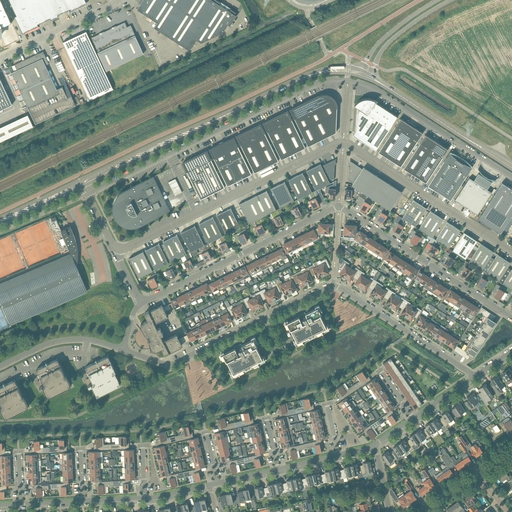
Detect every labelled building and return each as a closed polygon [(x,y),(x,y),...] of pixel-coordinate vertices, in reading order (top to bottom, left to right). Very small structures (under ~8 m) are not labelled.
[(0,0),(0,34),(1,35),(1,27),(11,23),(0,0)] [(8,0),(16,16),(14,16),(22,34),(38,26),(37,24),(50,18),(51,20),(58,17),(57,15),(70,9),(71,11),(87,4),(84,0),(8,0)] [(201,43),(223,32),(228,25),(230,26),(236,16),(234,14),(235,12),(230,9),(229,11),(219,5),(220,3),(216,0),(140,0),(138,3),(140,4),(137,9),(157,22),(154,28),(188,49),(191,47),(196,40),(201,43)] [(91,39),(106,71),(143,54),(130,26),(126,28),(124,24),(91,39)] [(63,42),(65,47),(90,100),(113,90),(86,31),(63,42)] [(49,64),(45,57),(43,51),(20,62),(14,65),(17,70),(11,73),(35,125),(76,106),(64,80),(60,82),(62,87),(57,89),(45,65),(49,64)] [(0,79),(0,110),(12,105),(0,79)] [(290,111),(308,146),(336,132),(337,108),(337,107),(337,105),(337,103),(336,101),(335,100),(334,98),(332,97),(330,96),(329,95),(327,94),(325,94),(323,94),(321,95),(319,96),(290,110),(290,111)] [(354,106),(357,108),(356,131),(353,136),(364,143),(381,117),(373,112),(378,104),(375,102),(375,101),(373,100),(370,99),(368,99),(365,99),(362,99),(360,100),(358,102),(356,103),(354,106)] [(397,117),(378,104),(373,112),(381,117),(364,143),(375,150),(397,117)] [(305,148),(288,112),(288,111),(287,111),(263,123),(263,124),(264,124),(281,159),(305,148)] [(401,167),(422,133),(414,128),(415,126),(409,122),(408,123),(400,118),(378,152),(401,167)] [(278,161),(261,125),(261,124),(260,124),(236,136),(236,137),(237,137),(254,173),(278,161)] [(403,168),(426,183),(447,149),(425,135),(403,168)] [(251,174),(234,139),(234,138),(209,150),(210,150),(227,186),(251,174)] [(183,164),(200,199),(224,187),(207,152),(207,151),(182,163),(182,164),(183,164)] [(449,152),(427,186),(450,200),(472,167),(472,166),(468,163),(464,159),(459,156),(455,154),(450,152),(449,152)] [(320,164),(321,164),(320,164),(306,171),(316,190),(330,183),(329,183),(328,181),(333,178),(333,179),(334,179),(334,165),(334,161),(322,167),(320,164)] [(358,190),(361,192),(364,194),(381,205),(387,208),(390,210),(402,192),(363,167),(362,170),(350,162),(349,166),(348,181),(353,183),(352,185),(358,190)] [(303,173),(302,173),(288,180),(298,199),(310,193),(312,192),(302,173),(303,173)] [(477,214),(491,193),(491,192),(487,189),(492,182),(487,179),(487,178),(487,177),(486,177),(486,176),(485,178),(478,173),(473,180),(469,178),(454,200),(477,214)] [(169,211),(153,177),(125,190),(126,192),(124,193),(124,191),(121,193),(118,195),(116,197),(115,200),(113,203),(113,206),(113,210),(113,213),(114,216),(116,219),(118,221),(120,223),(123,225),(126,226),(129,227),(132,227),(135,227),(138,226),(140,225),(140,224),(141,223),(142,224),(169,211)] [(175,179),(168,182),(175,196),(182,192),(175,179)] [(329,197),(329,199),(332,199),(332,197),(335,198),(336,180),(333,182),(333,185),(331,185),(325,188),(325,193),(328,193),(328,197),(329,197)] [(270,189),(280,208),(292,202),(294,201),(284,182),(285,182),(270,189)] [(508,221),(511,215),(511,188),(511,187),(508,184),(507,186),(502,182),(486,207),(508,221)] [(348,186),(347,186),(348,184),(345,183),(344,198),(346,198),(346,200),(350,200),(350,198),(351,198),(351,190),(352,190),(351,190),(352,186),(348,186)] [(248,224),(276,210),(276,209),(276,210),(267,191),(267,190),(239,204),(248,223),(248,224)] [(313,207),(314,208),(319,205),(318,203),(321,201),(317,194),(316,190),(312,192),(310,193),(312,197),(313,199),(309,201),(312,208),(313,207)] [(359,195),(355,202),(358,204),(364,194),(361,192),(359,195)] [(368,196),(364,194),(358,204),(357,205),(360,207),(359,208),(361,209),(364,211),(365,211),(365,212),(368,207),(370,209),(373,204),(365,199),(368,196)] [(291,210),(290,211),(292,214),(292,213),(294,216),(294,217),(295,216),(295,217),(299,215),(301,214),(301,213),(300,211),(303,210),(299,202),(298,199),(294,201),(292,202),(295,208),(291,209),(291,210)] [(415,226),(425,210),(427,208),(413,200),(402,218),(402,217),(402,218),(404,219),(415,226)] [(387,208),(381,205),(374,216),(377,218),(376,219),(381,222),(382,223),(387,216),(383,213),(387,208)] [(217,215),(226,234),(240,227),(232,210),(231,209),(231,208),(217,215)] [(278,226),(283,223),(282,221),(286,220),(280,208),(276,210),(270,213),(271,213),(273,218),(276,223),(273,225),(274,226),(276,225),(277,226),(278,225),(278,226)] [(432,237),(442,221),(443,219),(430,211),(429,213),(419,228),(418,228),(418,229),(431,237),(432,237)] [(396,219),(391,227),(394,229),(393,229),(393,230),(395,231),(398,233),(399,233),(403,227),(404,227),(401,225),(404,219),(402,218),(398,215),(396,219)] [(75,237),(73,232),(70,226),(69,226),(70,226),(61,230),(55,216),(46,220),(60,253),(69,250),(71,254),(0,284),(0,300),(10,324),(87,291),(76,265),(76,264),(77,265),(78,259),(78,253),(77,248),(76,242),(75,237)] [(199,224),(208,243),(222,236),(213,217),(199,224)] [(264,230),(268,228),(262,218),(256,221),(257,224),(258,223),(259,225),(255,227),(259,234),(260,234),(265,232),(264,230)] [(437,241),(448,248),(460,230),(447,221),(447,222),(436,239),(435,239),(437,241)] [(314,230),(314,231),(318,239),(319,238),(319,232),(324,232),(324,223),(319,223),(318,228),(314,230)] [(330,224),(324,223),(324,232),(330,233),(329,236),(333,236),(333,228),(331,228),(331,225),(330,225),(330,224)] [(348,237),(349,235),(350,225),(344,225),(344,226),(343,229),(341,229),(340,237),(348,237)] [(355,238),(358,233),(359,232),(356,230),(356,226),(350,225),(349,235),(348,237),(355,238)] [(190,252),(195,250),(204,245),(196,228),(195,226),(181,233),(190,252)] [(242,243),(247,241),(246,239),(250,237),(246,229),(233,235),(236,241),(239,240),(241,243),(242,243)] [(313,229),(311,231),(308,232),(313,241),(318,239),(314,231),(314,230),(313,229)] [(408,237),(411,239),(410,241),(415,244),(416,244),(418,241),(421,243),(424,237),(413,230),(408,237)] [(364,234),(362,233),(359,231),(359,232),(358,233),(355,238),(354,240),(358,243),(364,234)] [(303,234),(304,236),(308,244),(313,241),(308,232),(303,234)] [(465,259),(467,256),(475,243),(477,241),(464,232),(463,233),(464,233),(452,250),(452,251),(465,259)] [(222,236),(219,238),(222,244),(219,245),(222,250),(223,252),(224,252),(228,250),(229,249),(229,248),(232,246),(229,241),(228,238),(226,234),(222,236)] [(303,234),(298,237),(302,247),(308,244),(304,236),(303,234)] [(369,237),(364,234),(358,243),(363,246),(368,239),(369,237)] [(177,235),(163,242),(164,244),(172,261),(186,254),(178,237),(177,235)] [(302,247),(298,237),(293,239),(297,249),(302,247)] [(369,237),(368,239),(363,246),(368,249),(374,240),(369,237)] [(431,237),(425,247),(428,249),(427,251),(426,252),(428,253),(431,255),(432,255),(433,255),(434,253),(434,254),(435,254),(436,254),(437,254),(438,254),(438,253),(439,252),(439,251),(439,250),(438,250),(438,249),(437,249),(437,248),(433,246),(437,241),(435,239),(432,237),(431,237)] [(293,239),(288,242),(292,252),(297,249),(293,239)] [(373,252),(377,245),(379,243),(374,240),(368,249),(373,252)] [(282,245),(287,254),(292,252),(288,242),(285,243),(282,245)] [(205,252),(201,254),(204,258),(205,260),(205,261),(206,260),(206,261),(210,259),(211,258),(211,257),(211,256),(214,255),(212,251),(212,250),(210,247),(208,243),(204,245),(203,246),(205,249),(204,250),(205,252)] [(379,243),(377,245),(373,252),(378,256),(383,247),(379,243)] [(472,248),(467,256),(471,258),(469,261),(482,270),(490,257),(492,254),(494,252),(480,243),(480,244),(479,246),(478,248),(476,251),(472,248)] [(159,244),(145,250),(154,270),(172,261),(164,244),(160,246),(159,244)] [(383,247),(378,256),(382,259),(387,252),(388,250),(383,247)] [(282,248),(277,251),(281,258),(282,261),(287,258),(286,255),(282,248)] [(452,251),(452,250),(448,248),(442,258),(445,260),(443,263),(448,266),(449,265),(449,266),(454,259),(454,260),(454,259),(450,257),(452,255),(450,254),(452,251)] [(143,251),(129,258),(138,278),(153,271),(152,270),(143,252),(143,251)] [(272,253),(275,260),(281,258),(277,251),(272,253)] [(389,262),(394,255),(389,251),(384,259),(389,262)] [(194,267),(192,264),(195,263),(190,252),(184,255),(186,259),(186,258),(187,261),(183,262),(187,270),(188,269),(188,270),(194,267)] [(272,253),(267,256),(270,263),(275,260),(272,253)] [(490,257),(482,270),(487,273),(499,281),(507,268),(510,263),(497,254),(497,255),(494,259),(490,257)] [(389,262),(394,265),(399,258),(394,255),(389,262)] [(272,266),(270,263),(267,256),(262,258),(267,268),(272,266)] [(339,274),(344,277),(350,268),(347,266),(349,263),(339,257),(338,263),(341,264),(340,266),(343,268),(342,270),(339,274)] [(262,258),(257,261),(261,271),(267,268),(262,258)] [(394,265),(393,267),(398,270),(404,261),(399,258),(394,265)] [(316,262),(318,266),(323,276),(329,273),(326,268),(326,267),(329,265),(326,259),(320,261),(320,260),(316,262)] [(460,273),(462,275),(465,277),(465,276),(466,277),(471,269),(470,264),(464,260),(461,265),(464,267),(461,273),(460,273)] [(257,261),(251,263),(256,273),(261,271),(257,261)] [(402,273),(403,271),(408,264),(404,261),(398,270),(402,273)] [(313,265),(309,267),(312,274),(314,273),(315,274),(318,278),(323,276),(318,266),(316,262),(313,264),(313,265)] [(251,263),(246,266),(251,276),(256,273),(251,263)] [(169,269),(165,271),(168,276),(165,278),(168,282),(170,281),(169,279),(170,278),(170,279),(174,277),(176,276),(175,275),(175,274),(178,273),(174,264),(168,267),(169,269)] [(413,267),(408,264),(403,271),(408,275),(413,267)] [(250,276),(245,266),(240,269),(245,279),(250,276)] [(309,267),(304,269),(300,271),(302,274),(307,284),(308,283),(309,284),(313,282),(310,276),(310,275),(312,274),(309,267)] [(354,270),(350,268),(344,277),(350,281),(352,276),(353,275),(356,277),(360,270),(355,267),(354,270)] [(408,275),(407,276),(412,279),(418,270),(413,267),(408,275)] [(507,268),(499,281),(511,289),(511,268),(511,271),(507,268)] [(238,279),(239,281),(245,279),(240,269),(234,271),(238,279)] [(360,287),(366,278),(362,276),(364,273),(360,270),(356,277),(358,278),(357,280),(354,285),(358,287),(358,286),(360,287)] [(484,279),(487,273),(482,270),(474,281),(477,283),(477,284),(482,288),(482,287),(483,288),(487,281),(488,281),(484,279)] [(239,281),(238,279),(234,271),(229,274),(233,281),(234,284),(239,281)] [(373,273),(371,276),(375,279),(380,273),(378,271),(375,275),(373,273)] [(424,274),(419,271),(413,281),(418,284),(419,282),(424,274)] [(158,285),(157,284),(156,282),(159,280),(156,273),(150,276),(151,278),(147,280),(151,287),(152,287),(158,285)] [(297,273),(292,275),(296,282),(298,281),(299,282),(302,287),(305,285),(307,284),(302,274),(298,276),(297,273)] [(229,274),(224,277),(228,284),(233,281),(229,274)] [(419,282),(424,285),(429,277),(424,274),(419,282)] [(296,282),(292,275),(290,276),(284,279),(286,282),(290,292),(296,289),(293,284),(293,283),(296,282)] [(219,279),(223,286),(228,284),(224,277),(219,279)] [(369,280),(366,278),(360,287),(361,288),(361,289),(364,291),(368,286),(369,285),(371,287),(375,280),(371,277),(369,280)] [(434,280),(429,277),(424,285),(429,288),(434,280)] [(219,279),(214,282),(218,289),(223,286),(219,279)] [(269,290),(274,300),(276,299),(276,300),(280,298),(277,292),(277,291),(279,290),(276,283),(274,279),(270,282),(271,285),(268,287),(269,290)] [(373,290),(370,294),(375,297),(381,288),(383,285),(380,283),(375,280),(371,287),(373,288),(373,289),(373,290)] [(428,290),(432,293),(438,283),(434,280),(429,288),(428,290)] [(280,281),(276,283),(279,290),(282,289),(283,290),(285,295),(290,292),(286,282),(282,284),(281,281),(280,281)] [(218,289),(214,282),(209,284),(212,291),(218,289)] [(207,283),(201,286),(205,293),(206,296),(212,293),(207,283)] [(437,296),(438,294),(443,287),(438,283),(432,293),(437,296)] [(500,299),(500,298),(504,292),(505,292),(501,290),(502,288),(497,284),(495,286),(498,288),(494,294),(494,295),(499,299),(499,298),(500,299)] [(201,286),(196,288),(200,295),(205,293),(201,286)] [(384,290),(381,288),(375,297),(380,300),(383,296),(384,295),(386,297),(390,290),(386,287),(384,290)] [(438,294),(437,296),(442,299),(443,297),(448,290),(443,287),(438,294)] [(196,288),(191,291),(196,300),(196,301),(201,298),(200,295),(196,288)] [(264,289),(260,291),(263,298),(265,297),(266,298),(269,303),(273,302),(272,301),(274,300),(269,290),(266,292),(264,289)] [(390,290),(386,297),(389,298),(388,299),(385,305),(388,307),(389,306),(390,307),(396,298),(393,296),(395,293),(390,290)] [(444,299),(449,302),(455,293),(450,290),(444,299)] [(191,291),(186,293),(190,300),(191,303),(196,300),(191,291)] [(256,296),(253,298),(258,308),(263,305),(261,301),(261,299),(263,298),(260,291),(255,294),(256,296)] [(186,293),(181,296),(185,303),(190,300),(186,293)] [(455,293),(449,302),(454,305),(460,296),(455,293)] [(179,305),(185,303),(181,296),(176,298),(179,305)] [(454,305),(459,308),(464,299),(460,296),(454,305)] [(243,299),(247,306),(249,305),(250,306),(252,311),(258,308),(253,298),(250,300),(248,297),(243,299)] [(399,300),(396,298),(390,307),(392,308),(391,309),(395,311),(398,306),(399,305),(402,306),(406,300),(403,298),(401,297),(399,300)] [(173,299),(171,301),(174,308),(179,305),(176,298),(175,299),(174,298),(173,299)] [(239,302),(235,303),(237,306),(241,316),(243,315),(243,316),(247,314),(245,309),(244,307),(247,306),(243,299),(239,302)] [(459,308),(463,311),(469,302),(464,299),(459,308)] [(410,303),(406,300),(402,306),(404,308),(403,309),(401,314),(406,317),(412,308),(408,306),(410,303)] [(466,317),(468,314),(474,305),(469,302),(463,311),(462,314),(465,316),(464,317),(466,318),(466,317)] [(230,306),(227,307),(230,314),(233,313),(233,314),(234,314),(236,320),(240,318),(240,317),(241,316),(237,306),(235,303),(231,305),(232,305),(230,306)] [(170,309),(168,305),(163,307),(162,305),(149,311),(144,313),(148,320),(141,324),(146,334),(148,333),(151,339),(149,340),(154,351),(161,347),(165,355),(169,352),(182,345),(181,344),(178,339),(175,334),(162,340),(160,335),(163,334),(160,327),(157,329),(154,323),(167,317),(165,312),(170,309)] [(321,315),(320,312),(322,311),(318,305),(315,307),(316,308),(305,314),(306,315),(299,318),(299,317),(288,322),(287,320),(283,322),(287,329),(289,328),(290,330),(291,330),(296,340),(293,342),(293,341),(295,346),(303,342),(303,343),(303,342),(322,332),(322,333),(323,333),(322,332),(330,329),(328,324),(327,324),(328,325),(325,326),(320,315),(321,315)] [(474,305),(468,314),(466,317),(471,320),(473,318),(478,310),(479,309),(474,305)] [(417,317),(421,310),(417,307),(415,310),(412,308),(406,317),(411,320),(414,316),(415,315),(417,317)] [(221,312),(227,324),(230,322),(232,321),(226,310),(221,312)] [(420,314),(415,323),(416,324),(416,325),(419,327),(425,319),(427,316),(428,313),(423,310),(422,312),(420,314)] [(223,325),(223,326),(227,324),(221,312),(216,315),(217,318),(221,326),(223,325)] [(221,326),(217,318),(216,315),(211,317),(217,329),(220,328),(220,327),(221,326)] [(425,319),(419,327),(423,329),(423,328),(425,329),(430,321),(431,319),(427,316),(425,319)] [(212,330),(213,331),(217,329),(211,317),(205,320),(207,323),(211,331),(212,330)] [(492,321),(490,319),(487,317),(485,317),(482,322),(484,323),(492,328),(495,323),(492,321)] [(430,321),(425,329),(426,330),(425,331),(429,333),(435,324),(436,322),(431,319),(430,321)] [(484,323),(482,322),(482,321),(479,326),(481,327),(489,332),(492,328),(484,323)] [(200,322),(195,325),(196,326),(201,336),(202,335),(203,336),(206,334),(202,325),(200,322)] [(435,324),(429,333),(432,335),(433,334),(434,335),(441,325),(436,322),(435,324)] [(210,332),(211,331),(207,323),(202,325),(206,334),(210,333),(210,332)] [(441,325),(434,335),(435,336),(435,337),(438,339),(444,331),(445,328),(446,328),(441,325)] [(196,326),(191,329),(192,330),(196,339),(200,338),(199,337),(201,336),(196,326)] [(479,326),(476,331),(478,332),(486,337),(489,332),(481,327),(479,326)] [(444,331),(438,339),(442,342),(443,342),(444,342),(448,334),(446,332),(448,330),(445,328),(444,330),(444,331)] [(192,340),(192,341),(196,339),(192,330),(186,333),(187,335),(184,336),(187,341),(190,340),(190,341),(192,340)] [(483,342),(486,337),(478,332),(475,337),(483,342)] [(448,334),(444,342),(445,342),(444,343),(448,346),(455,335),(452,334),(451,336),(448,334)] [(455,335),(448,346),(451,348),(452,347),(453,348),(454,347),(459,339),(460,338),(455,335)] [(469,340),(470,341),(479,347),(483,342),(475,337),(472,335),(469,340)] [(223,360),(225,359),(226,362),(227,361),(232,372),(229,373),(229,372),(231,377),(239,374),(239,373),(258,364),(259,364),(266,360),(264,355),(264,356),(261,357),(256,347),(257,346),(256,344),(258,343),(254,336),(251,338),(252,340),(241,345),(242,346),(235,349),(235,348),(224,354),(223,352),(219,354),(223,360)] [(479,347),(470,341),(467,346),(476,352),(479,347)] [(476,352),(467,346),(464,350),(465,351),(465,352),(468,353),(470,355),(473,357),(476,352)] [(108,356),(97,361),(85,367),(90,377),(85,380),(88,386),(88,385),(89,387),(93,385),(98,396),(120,385),(115,374),(114,374),(113,372),(115,371),(108,356)] [(383,363),(387,369),(394,364),(393,363),(390,358),(383,363)] [(65,374),(64,373),(57,359),(36,369),(41,379),(36,382),(39,388),(40,389),(44,387),(48,397),(71,386),(66,376),(64,377),(63,374),(65,374)] [(400,361),(398,359),(393,363),(394,364),(387,369),(390,374),(397,369),(395,365),(400,361)] [(131,374),(137,370),(132,363),(126,367),(131,374)] [(504,375),(502,377),(507,385),(511,382),(509,379),(511,377),(511,372),(509,368),(502,373),(504,375)] [(390,374),(393,379),(401,374),(400,373),(397,369),(390,374)] [(393,379),(397,384),(404,379),(402,375),(407,371),(405,369),(400,373),(401,374),(393,379)] [(359,381),(353,385),(356,389),(370,379),(367,375),(365,376),(362,371),(356,375),(359,381)] [(493,383),(490,385),(498,396),(502,393),(499,389),(504,386),(499,379),(499,377),(498,377),(497,376),(496,377),(495,376),(494,378),(491,380),(493,383)] [(368,390),(371,388),(379,382),(376,378),(365,385),(368,390)] [(397,384),(400,389),(408,384),(409,385),(414,382),(412,380),(410,381),(408,379),(407,378),(405,380),(404,379),(397,384)] [(0,386),(0,408),(1,408),(6,418),(28,407),(23,397),(22,398),(20,395),(22,394),(15,380),(0,386)] [(379,382),(371,388),(374,393),(382,387),(381,388),(378,383),(379,383),(379,382)] [(342,399),(356,389),(353,385),(347,389),(343,384),(337,388),(340,393),(338,394),(342,399)] [(400,389),(404,394),(411,389),(409,385),(408,384),(400,389)] [(481,392),(478,394),(480,396),(486,405),(491,402),(489,399),(491,398),(494,396),(492,394),(490,390),(490,389),(490,388),(489,388),(489,387),(488,387),(485,384),(484,385),(483,385),(482,385),(481,385),(481,386),(481,387),(479,388),(481,392)] [(382,387),(374,393),(377,398),(386,392),(385,392),(382,388),(382,387)] [(404,394),(407,399),(415,394),(414,393),(411,389),(404,394)] [(407,399),(411,404),(418,399),(416,395),(421,392),(419,390),(414,393),(415,394),(407,399)] [(386,392),(377,398),(380,402),(389,397),(389,396),(388,397),(385,393),(386,392)] [(467,400),(464,402),(469,409),(475,406),(474,405),(474,404),(477,408),(481,405),(479,401),(478,400),(480,400),(477,396),(476,397),(473,392),(467,397),(465,398),(467,400)] [(389,397),(380,402),(383,407),(392,401),(391,402),(388,397),(389,397)] [(309,398),(304,399),(305,406),(297,408),(298,413),(314,409),(312,403),(310,404),(309,398)] [(338,404),(341,408),(350,403),(346,398),(338,404)] [(422,404),(418,399),(411,404),(414,409),(422,404)] [(344,413),(353,407),(356,405),(354,403),(352,401),(350,403),(341,408),(341,409),(342,408),(345,412),(344,413)] [(392,401),(383,407),(387,412),(395,406),(392,401)] [(458,416),(465,411),(459,402),(454,405),(455,406),(452,408),(453,410),(450,412),(455,420),(459,417),(458,416)] [(298,413),(297,408),(288,410),(287,403),(279,405),(281,411),(278,411),(280,417),(298,413)] [(500,405),(497,408),(498,411),(501,415),(505,412),(506,414),(509,412),(505,407),(504,405),(503,404),(500,405)] [(347,418),(348,418),(356,412),(353,407),(344,413),(345,413),(348,417),(347,418)] [(319,409),(309,412),(310,415),(307,416),(308,418),(311,417),(321,415),(319,409)] [(351,423),(359,417),(362,415),(359,410),(356,412),(348,418),(348,417),(352,422),(351,422),(351,423)] [(392,410),(377,420),(380,425),(388,419),(392,425),(396,422),(393,417),(395,415),(392,410)] [(443,417),(441,419),(445,425),(447,428),(455,422),(447,411),(441,415),(443,417)] [(245,420),(235,422),(236,427),(253,423),(252,417),(250,418),(248,412),(243,413),(245,420)] [(276,425),(289,422),(290,422),(290,419),(288,419),(288,417),(275,420),(276,425)] [(354,427),(362,421),(359,417),(351,423),(352,422),(355,427),(354,427)] [(499,423),(505,431),(507,430),(509,433),(511,431),(511,421),(511,420),(510,420),(508,417),(499,423)] [(219,431),(236,427),(235,422),(226,424),(224,418),(219,419),(220,425),(218,425),(219,431)] [(436,418),(435,419),(431,422),(436,430),(440,427),(443,431),(447,428),(445,425),(441,419),(438,421),(436,418)] [(377,420),(363,430),(366,435),(368,434),(371,439),(376,436),(372,430),(380,425),(377,420)] [(322,421),(312,423),(313,426),(310,427),(310,429),(323,426),(322,426),(321,421),(322,421)] [(357,432),(366,426),(362,421),(354,427),(357,432)] [(277,431),(292,427),(291,424),(290,425),(289,422),(276,425),(276,426),(277,425),(278,431),(277,431)] [(427,428),(424,430),(429,437),(432,434),(431,433),(436,430),(431,422),(425,426),(427,428)] [(250,431),(260,429),(259,423),(249,426),(250,431)] [(189,432),(188,426),(183,427),(183,429),(181,433),(181,435),(175,436),(176,441),(193,437),(192,431),(189,432)] [(323,426),(310,429),(312,435),(315,434),(325,432),(325,431),(324,432),(322,426),(323,426)] [(292,427),(277,431),(278,431),(279,436),(278,436),(279,436),(292,433),(293,433),(293,430),(292,430),(291,428),(292,428),(292,427)] [(252,437),(262,435),(262,434),(261,435),(259,429),(260,429),(250,431),(246,432),(248,438),(252,437)] [(420,429),(414,433),(420,441),(423,444),(427,441),(426,439),(429,437),(424,430),(422,432),(420,429)] [(214,434),(216,439),(226,437),(225,434),(228,433),(227,431),(214,434)] [(157,446),(176,441),(175,436),(165,438),(164,432),(158,433),(160,439),(158,439),(158,442),(156,442),(157,446)] [(325,432),(315,434),(316,440),(326,437),(325,432)] [(292,433),(279,436),(279,437),(280,436),(281,442),(280,442),(294,439),(295,439),(294,436),(293,436),(292,433)] [(411,439),(408,441),(413,448),(414,449),(414,450),(419,447),(416,444),(420,441),(414,433),(410,436),(409,437),(411,439)] [(458,437),(462,442),(464,446),(467,444),(469,443),(468,443),(463,434),(458,437)] [(119,444),(111,444),(111,449),(129,448),(128,442),(126,442),(126,436),(118,437),(119,444)] [(189,440),(190,445),(200,443),(199,437),(189,440)] [(94,450),(111,449),(111,444),(103,444),(103,438),(96,438),(96,444),(93,444),(94,450)] [(64,445),(64,439),(59,440),(59,446),(50,447),(50,452),(67,451),(67,445),(64,445)] [(294,439),(280,442),(281,448),(294,445),(293,439),(294,439)] [(250,449),(254,448),(264,446),(264,445),(263,446),(262,440),(263,440),(253,442),(254,446),(249,447),(250,449)] [(321,440),(304,444),(305,449),(315,447),(316,453),(321,452),(320,446),(322,446),(321,440)] [(402,441),(398,444),(404,452),(408,450),(409,452),(414,449),(413,448),(408,441),(406,443),(404,441),(404,440),(402,441)] [(32,450),(29,450),(29,453),(32,453),(50,452),(50,447),(43,447),(43,445),(39,446),(39,441),(34,441),(34,447),(32,447),(32,450)] [(481,449),(482,448),(477,441),(471,446),(469,442),(468,443),(469,443),(467,444),(470,448),(471,448),(473,450),(472,451),(476,457),(483,452),(481,449)] [(467,450),(464,446),(462,442),(459,444),(464,452),(467,450)] [(200,443),(190,445),(187,446),(188,452),(201,449),(201,448),(200,449),(199,443),(200,443)] [(295,451),(305,449),(304,444),(287,448),(288,454),(291,453),(292,459),(297,458),(295,451)] [(392,452),(396,459),(398,460),(402,457),(400,455),(404,452),(398,444),(393,448),(394,450),(392,452)] [(164,445),(154,448),(155,453),(165,451),(164,445)] [(264,446),(254,448),(256,454),(266,451),(264,446)] [(201,449),(188,452),(187,452),(189,457),(203,454),(202,454),(200,449),(201,449)] [(394,461),(396,459),(392,452),(389,454),(388,451),(382,455),(385,460),(386,462),(389,466),(390,466),(394,463),(395,462),(394,461)] [(447,453),(444,455),(450,463),(452,467),(455,465),(458,470),(464,466),(461,461),(459,458),(453,462),(447,453)] [(203,454),(189,457),(191,463),(194,462),(204,460),(203,460),(202,455),(203,454)] [(221,462),(231,459),(229,454),(219,456),(221,462)] [(261,454),(243,458),(245,463),(254,461),(256,467),(261,466),(260,460),(262,460),(261,454)] [(460,458),(459,458),(461,461),(464,466),(471,461),(468,457),(468,456),(466,454),(465,454),(460,458)] [(444,455),(441,457),(446,466),(450,463),(444,455)] [(235,465),(245,463),(243,458),(226,462),(228,468),(230,467),(231,473),(237,472),(235,465)] [(205,465),(204,460),(194,462),(195,468),(205,465)] [(371,466),(369,461),(363,462),(363,465),(360,466),(362,474),(366,473),(366,472),(372,471),(371,469),(372,469),(371,466)] [(357,464),(350,465),(352,475),(357,474),(358,478),(363,477),(362,474),(360,466),(357,467),(357,464)] [(344,470),(341,471),(343,478),(347,478),(347,476),(352,475),(350,465),(344,467),(344,470)] [(432,467),(428,470),(432,476),(436,473),(432,467)] [(441,471),(446,478),(453,473),(450,469),(448,467),(441,471)] [(169,468),(159,470),(160,476),(170,474),(169,468)] [(192,475),(193,482),(201,480),(199,474),(202,474),(200,468),(183,472),(184,477),(186,477),(192,475)] [(344,482),(343,478),(341,471),(338,471),(338,468),(331,470),(333,480),(338,478),(339,483),(344,482)] [(422,471),(427,477),(430,475),(426,468),(422,471)] [(325,474),(322,475),(324,483),(328,482),(328,481),(333,480),(331,470),(325,471),(325,474)] [(508,492),(511,488),(511,477),(510,475),(508,476),(504,470),(497,474),(501,481),(505,478),(510,485),(506,489),(508,492)] [(440,483),(446,478),(441,471),(435,476),(440,483)] [(170,481),(171,487),(178,485),(177,479),(184,477),(183,472),(166,476),(167,482),(170,481)] [(320,484),(324,483),(322,475),(319,476),(319,473),(317,473),(317,472),(312,473),(314,484),(320,483),(320,484)] [(303,480),(306,490),(309,489),(309,485),(314,484),(312,473),(306,474),(306,475),(307,475),(305,476),(306,479),(303,480)] [(295,488),(301,487),(302,491),(306,490),(303,480),(300,480),(300,477),(293,479),(295,488)] [(426,480),(422,482),(425,486),(428,490),(435,486),(429,478),(427,480),(426,480)] [(287,483),(284,484),(286,492),(287,495),(291,494),(290,490),(295,488),(293,479),(286,480),(287,481),(287,483)] [(123,492),(128,492),(128,486),(130,486),(130,480),(114,481),(114,486),(123,486),(123,492)] [(98,488),(98,494),(106,493),(105,486),(114,486),(114,481),(95,482),(96,488),(98,488)] [(286,492),(284,484),(281,485),(280,482),(279,482),(279,481),(274,482),(276,493),(282,492),(282,493),(286,492)] [(268,488),(265,488),(267,496),(267,499),(271,498),(271,494),(276,493),(274,482),(268,483),(269,484),(267,485),(268,488)] [(68,483),(50,484),(50,489),(59,489),(59,496),(66,495),(66,489),(69,489),(68,483)] [(41,489),(50,489),(50,484),(33,485),(34,491),(36,491),(36,497),(41,496),(41,489)] [(263,497),(267,496),(265,488),(262,489),(261,486),(255,488),(256,493),(255,493),(256,496),(257,497),(263,496),(263,497)] [(428,490),(425,486),(421,488),(420,486),(417,488),(418,490),(421,495),(428,490)] [(246,488),(242,489),(245,500),(251,498),(251,500),(254,499),(253,493),(250,494),(248,489),(247,489),(246,488),(247,488),(246,488)] [(235,497),(237,504),(240,503),(246,503),(245,500),(242,489),(238,490),(239,490),(239,491),(237,491),(238,497),(235,497)] [(404,495),(410,503),(416,498),(413,494),(411,490),(404,495)] [(229,492),(225,493),(227,504),(233,503),(233,504),(237,504),(235,497),(232,498),(231,493),(229,493),(229,492)] [(221,501),(220,501),(218,502),(220,511),(223,510),(223,505),(227,504),(225,493),(221,494),(221,495),(219,495),(221,501)] [(475,498),(475,497),(472,493),(465,497),(467,501),(465,503),(468,507),(477,501),(475,498)] [(400,503),(403,507),(410,503),(404,495),(398,499),(400,502),(400,503)] [(203,498),(199,499),(201,510),(207,509),(207,508),(209,508),(208,504),(206,504),(205,499),(203,499),(203,498)] [(201,511),(201,510),(199,499),(195,500),(195,501),(193,501),(195,507),(191,507),(192,511),(201,511)] [(458,501),(452,505),(456,511),(461,511),(464,510),(462,507),(458,501)] [(181,503),(183,511),(192,511),(191,507),(188,508),(187,503),(185,503),(185,502),(181,503)] [(183,511),(181,503),(177,504),(177,505),(178,505),(176,506),(177,511),(174,511),(183,511)] [(361,510),(356,511),(366,511),(368,511),(367,506),(366,503),(359,505),(360,507),(361,510)]
